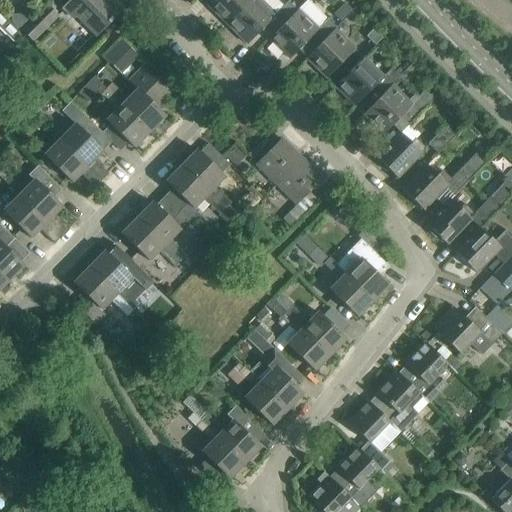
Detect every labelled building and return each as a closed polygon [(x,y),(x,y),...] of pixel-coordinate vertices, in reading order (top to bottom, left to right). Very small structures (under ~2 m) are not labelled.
[(77,17),(97,36),(124,8),(115,0),(69,0),(62,8),(74,20),(77,17)] [(227,25),(251,0),(212,0),(207,5),(227,25)] [(251,0),(227,25),(247,45),(261,31),(266,25),(274,33),(297,10),(289,2),(288,1),(284,5),(279,0),(251,0)] [(20,30),(33,42),(58,16),(46,4),(20,30)] [(327,20),(317,30),(297,10),(274,33),(269,39),(289,59),(312,36),(320,44),(334,30),(335,28),(327,20)] [(381,38),(373,29),(366,36),(374,45),(381,38)] [(320,44),(306,59),(326,79),(355,50),(334,30),(320,44)] [(124,37),(105,55),(121,72),(140,55),(124,37)] [(383,94),(392,86),(400,77),(392,69),(384,78),(363,58),(335,86),(355,107),(375,86),(383,94)] [(137,90),(156,108),(171,93),(143,66),(128,82),(137,90)] [(149,132),(106,89),(93,77),(78,93),(88,102),(97,92),(100,95),(116,111),(106,121),(133,148),(149,132)] [(106,89),(149,132),(165,116),(156,108),(137,90),(128,99),(111,83),(106,89)] [(383,94),(363,115),(383,134),(392,125),(398,119),(403,114),(411,122),(427,106),(419,98),(418,97),(414,93),(407,101),(392,86),(383,94)] [(426,88),(418,97),(419,98),(427,106),(436,97),(435,96),(427,89),(426,88)] [(57,133),(55,136),(87,167),(96,157),(102,151),(111,143),(101,133),(83,116),(75,124),(66,133),(62,128),(57,133)] [(437,155),(454,137),(444,126),(426,144),(437,155)] [(400,134),(376,159),(378,160),(376,162),(385,172),(387,170),(397,179),(426,149),(415,138),(410,143),(400,134)] [(87,167),(55,136),(53,138),(57,142),(44,156),(71,183),(87,167)] [(256,164),(255,165),(276,185),(301,159),(299,160),(290,151),(291,149),(281,139),(256,164)] [(465,142),(452,155),(462,165),(475,151),(465,142)] [(236,219),(225,209),(231,203),(214,187),(224,177),(197,150),(181,166),(235,219),(236,219)] [(485,164),(475,154),(457,172),(467,182),(485,164)] [(301,159),(276,185),(296,205),(322,179),(321,179),(319,180),(310,170),(311,169),(301,159)] [(91,171),(101,181),(108,174),(98,164),(91,171)] [(17,189),(14,191),(46,223),(53,216),(62,207),(53,198),(61,189),(40,168),(37,166),(28,176),(33,181),(21,193),(17,189)] [(230,225),(235,219),(181,166),(166,182),(193,209),(203,199),(230,225)] [(436,176),(426,166),(402,190),(423,211),(452,181),(442,171),(436,176)] [(101,181),(91,171),(84,178),(94,188),(101,181)] [(499,208),(511,194),(511,185),(506,180),(489,198),(499,208)] [(46,223),(14,191),(12,194),(16,198),(3,212),(30,238),(46,223)] [(449,200),(425,225),(427,226),(425,228),(435,238),(437,236),(446,245),(475,215),(464,204),(459,209),(449,200)] [(137,218),(180,261),(186,255),(170,239),(180,229),(152,203),(137,218)] [(291,228),(302,217),(293,208),(282,219),(291,228)] [(137,218),(121,234),(148,261),(158,251),(174,267),(180,261),(137,218)] [(50,227),(60,237),(67,230),(57,220),(50,227)] [(0,273),(8,281),(23,265),(5,247),(13,239),(0,225),(0,273)] [(60,237),(50,227),(43,234),(53,244),(60,237)] [(493,242),(479,228),(455,253),(475,273),(493,255),(503,264),(511,255),(511,236),(505,229),(493,242)] [(329,258),(372,301),(388,285),(379,277),(389,267),(360,239),(336,264),(329,258)] [(105,251),(89,267),(133,310),(139,305),(134,301),(144,291),(144,290),(152,281),(140,270),(116,246),(108,254),(105,251)] [(357,317),(372,301),(329,258),(316,246),(308,256),(320,267),(323,264),(339,280),(329,290),(357,317)] [(195,247),(181,262),(191,272),(205,257),(195,247)] [(493,274),(510,291),(511,289),(511,255),(503,264),(493,274)] [(127,316),(133,310),(89,267),(73,283),(85,295),(75,305),(95,324),(105,314),(101,310),(110,300),(127,316)] [(280,292),(273,300),(277,304),(329,355),(345,339),(340,334),(331,325),(323,317),(318,312),(308,322),(302,317),(301,315),(292,307),(293,306),(280,292)] [(277,304),(271,309),(291,328),(296,334),(287,344),(286,344),(298,356),(314,371),(329,355),(277,304)] [(499,332),(483,316),(479,312),(468,323),(453,308),(432,329),(460,355),(470,345),(482,356),(492,345),(489,342),(499,332)] [(490,308),(483,316),(499,332),(507,324),(490,308)] [(254,330),(246,338),(265,357),(261,361),(271,371),(260,383),(287,410),(302,394),(294,386),(302,378),(289,365),(290,365),(284,359),(272,347),(254,329),(254,330)] [(427,384),(447,364),(424,343),(404,363),(406,365),(397,374),(428,403),(437,393),(427,384)] [(260,383),(250,373),(244,366),(238,373),(254,389),(244,399),(257,411),(271,425),(287,410),(260,383)] [(428,403),(397,374),(396,372),(376,393),(377,394),(369,403),(399,431),(400,432),(428,403)] [(367,401),(347,422),(367,442),(359,450),(378,469),(381,471),(389,462),(379,452),(399,431),(369,403),(367,401)] [(207,415),(201,420),(244,463),(260,447),(256,443),(264,435),(241,412),(235,406),(227,415),(233,421),(223,431),(207,415)] [(229,479),(244,463),(201,420),(193,413),(187,419),(211,442),(201,452),(229,479)] [(380,488),(369,478),(378,469),(359,450),(356,447),(336,468),(339,471),(331,480),(360,508),(380,488)] [(511,511),(511,464),(509,461),(508,462),(500,454),(492,462),(500,469),(499,470),(509,480),(490,500),(501,511),(511,511)] [(336,511),(355,511),(360,508),(331,480),(323,472),(316,479),(321,484),(307,497),(318,508),(313,511),(336,511)]
